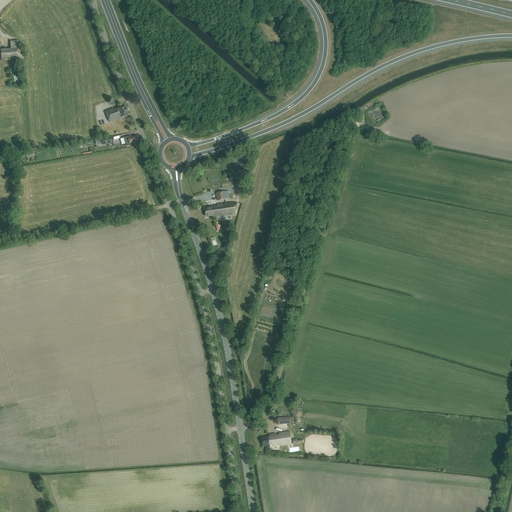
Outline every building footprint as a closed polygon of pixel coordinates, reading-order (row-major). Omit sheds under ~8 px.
[(1,50),(2,60),(23,58),(22,48),(1,50)] [(114,110),(113,108),(105,111),(109,122),(128,115),(125,105),(124,105),(114,110)] [(130,144),(138,141),(136,136),(128,138),(128,136),(123,138),(126,147),(130,145),(130,144)] [(221,200),(228,199),(230,199),(229,194),(228,191),(216,193),(217,201),(221,200)] [(234,202),(229,202),(222,203),(218,204),(218,205),(204,207),(205,217),(215,216),(216,216),(219,216),(227,215),(235,214),(237,212),(237,203),(234,203),(234,202)] [(269,435),(269,436),(262,438),(263,446),(269,446),(269,448),(292,444),(290,431),(279,433),(279,435),(276,435),(276,433),(269,435)]
